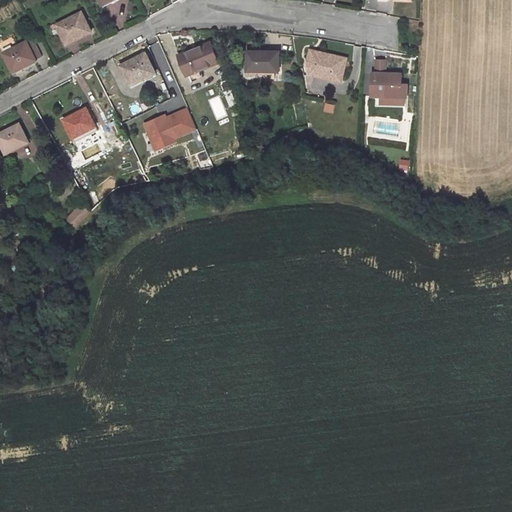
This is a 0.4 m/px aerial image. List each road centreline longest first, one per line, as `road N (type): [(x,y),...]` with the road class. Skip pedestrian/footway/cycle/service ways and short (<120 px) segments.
road 1 (residential): [(0,106),(139,30),(229,2)]
road 2 (residential): [(229,2),(404,35)]
